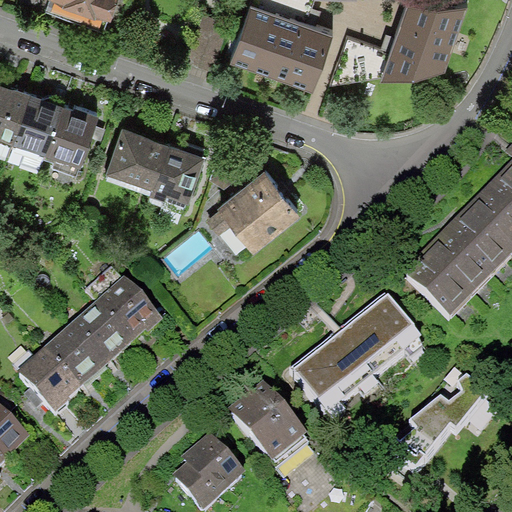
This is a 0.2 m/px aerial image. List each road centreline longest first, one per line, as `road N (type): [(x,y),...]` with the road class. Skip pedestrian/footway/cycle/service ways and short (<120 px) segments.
road 1 (residential): [(37,511),(166,388),(335,247),(401,178)]
road 2 (residential): [(401,178),(0,34)]
road 3 (residential): [(401,178),(475,107),(511,46)]
